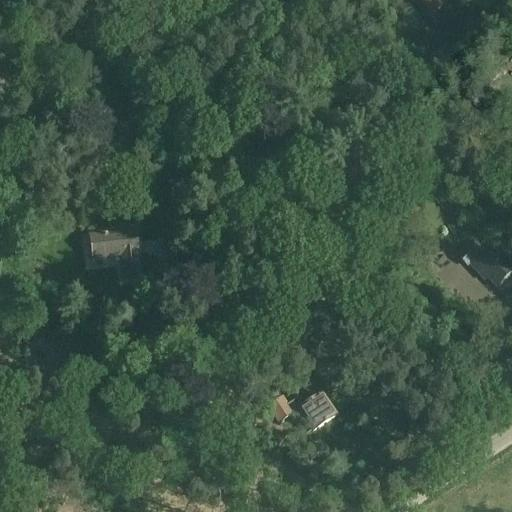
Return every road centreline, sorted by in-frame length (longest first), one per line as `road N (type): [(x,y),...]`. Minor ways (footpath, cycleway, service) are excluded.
road 1 (track): [(511,208),(260,0)]
road 2 (unclassified): [(401,511),(511,437)]
